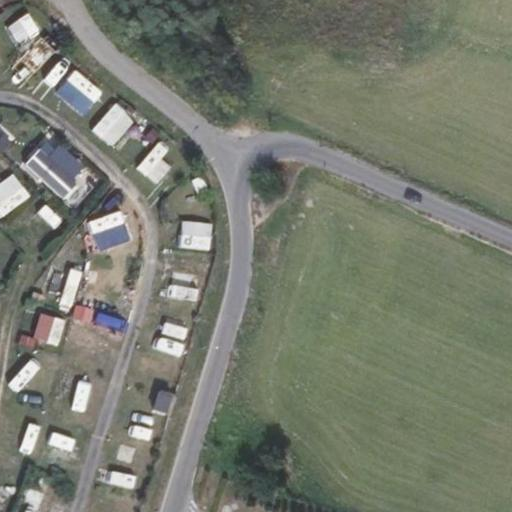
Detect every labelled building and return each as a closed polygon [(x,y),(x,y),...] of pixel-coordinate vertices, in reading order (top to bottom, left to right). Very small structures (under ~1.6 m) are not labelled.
[(51,48),(43,56),(60,74),(69,67),(51,48)] [(74,93),(89,110),(100,101),(85,83),(74,93)] [(111,103),(90,131),(112,147),(133,119),(111,103)] [(0,126),(0,149),(12,141),(0,126)] [(38,149),(24,160),(54,196),(82,173),(59,145),(44,157),(38,149)] [(136,168),(156,184),(173,162),(153,146),(136,168)] [(11,175),(0,183),(0,215),(1,217),(28,197),(11,175)] [(19,224),(42,250),(66,228),(43,203),(19,224)] [(87,223),(95,232),(112,218),(105,208),(87,223)] [(180,222),(178,248),(209,250),(211,223),(180,222)] [(57,305),(69,309),(81,272),(68,268),(57,305)] [(195,301),(199,278),(173,274),(169,296),(195,301)] [(77,310),(100,318),(107,296),(83,289),(77,310)] [(39,312),(30,338),(56,347),(65,321),(39,312)] [(73,326),(67,353),(103,361),(109,333),(73,326)] [(159,343),(180,342),(179,329),(159,330),(159,343)] [(173,376),(176,360),(155,355),(151,370),(173,376)] [(20,377),(18,388),(45,392),(47,381),(20,377)] [(59,377),(54,394),(76,400),(81,383),(59,377)] [(161,408),(171,411),(178,393),(168,389),(161,408)] [(45,437),(39,461),(65,467),(71,442),(45,437)] [(131,464),(136,448),(120,444),(116,460),(131,464)] [(0,493),(12,497),(21,461),(8,457),(0,488),(0,493)] [(135,490),(139,478),(105,469),(102,481),(135,490)]
